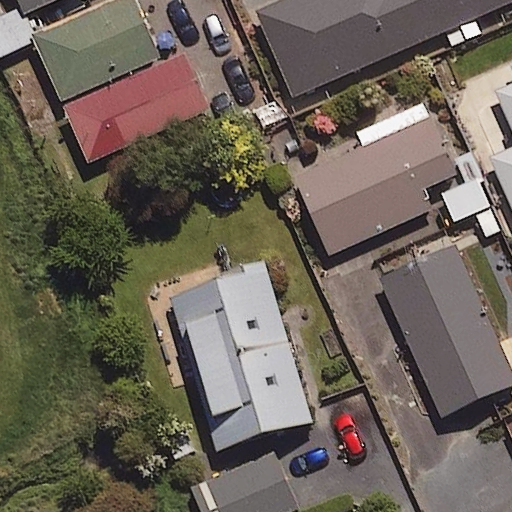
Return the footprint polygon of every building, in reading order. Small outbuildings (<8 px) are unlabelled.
[(96,0),(20,0),(33,28),(96,0)] [(505,0),(270,0),(254,7),(291,93),(505,0)] [(139,4),(39,48),(68,113),(168,69),(139,4)] [(0,58),(35,44),(22,14),(0,22),(0,58)] [(511,59),(509,61),(511,67),(511,77),(493,86),(511,127),(511,142),(487,153),(511,208),(511,59)] [(453,170),(421,99),(356,128),(362,142),(291,174),(327,254),(433,207),(422,184),(453,170)] [(487,213),(479,185),(443,195),(451,223),(487,213)] [(511,380),(511,374),(453,242),(377,275),(439,413),(511,380)] [(310,419),(261,258),(242,263),(244,270),(167,293),(214,448),(310,419)] [(297,511),(275,457),(207,485),(218,511),(297,511)]
